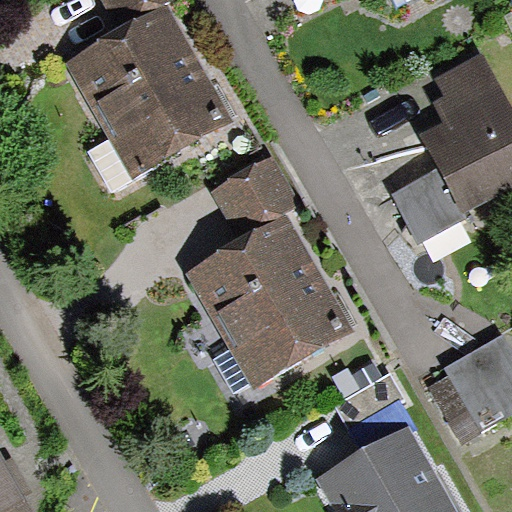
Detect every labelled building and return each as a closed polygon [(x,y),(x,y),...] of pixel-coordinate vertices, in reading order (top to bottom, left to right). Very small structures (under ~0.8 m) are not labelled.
[(102,0),(120,32),(167,5),(175,0),(102,0)] [(120,32),(67,62),(133,178),(234,121),(167,5),(120,32)] [(511,183),(511,111),(482,57),(439,80),(449,96),(437,103),(448,123),(422,136),(441,170),(463,210),(511,183)] [(273,155),(213,193),(243,242),(285,217),(304,204),(273,155)] [(463,210),(441,170),(392,196),(418,245),(467,219),(463,210)] [(243,242),(186,274),(254,390),(353,333),(285,217),(243,242)] [(511,335),(510,332),(444,369),(449,377),(430,388),(462,443),(511,414),(511,335)] [(391,375),(336,405),(350,432),(405,402),(391,375)] [(456,511),(408,427),(318,477),(338,511),(456,511)] [(0,511),(19,511),(0,478),(0,511)]
